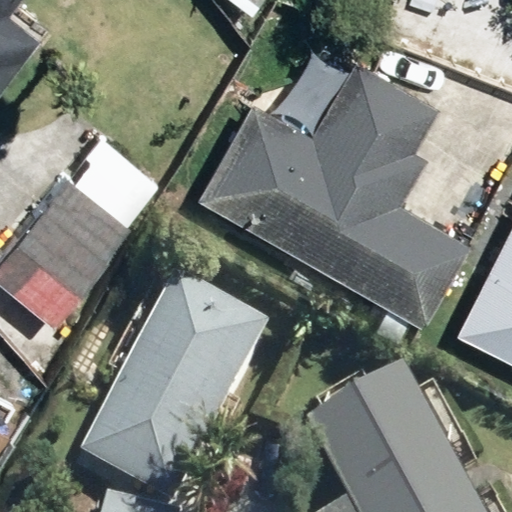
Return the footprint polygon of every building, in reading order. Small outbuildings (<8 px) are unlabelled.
[(0,0),(0,80),(26,46),(0,26),(0,19),(14,0),(0,0)] [(249,89),(187,190),(421,330),(474,237),(396,190),(440,102),(348,55),(312,125),(249,89)] [(97,124),(0,241),(0,327),(40,363),(161,164),(97,124)] [(511,201),(447,330),(511,363),(511,201)] [(283,344),(182,281),(80,445),(181,507),(283,344)] [(478,511),(426,393),(322,439),(354,511),(478,511)] [(0,429),(0,465),(17,441),(0,429)] [(182,511),(116,492),(109,511),(182,511)]
